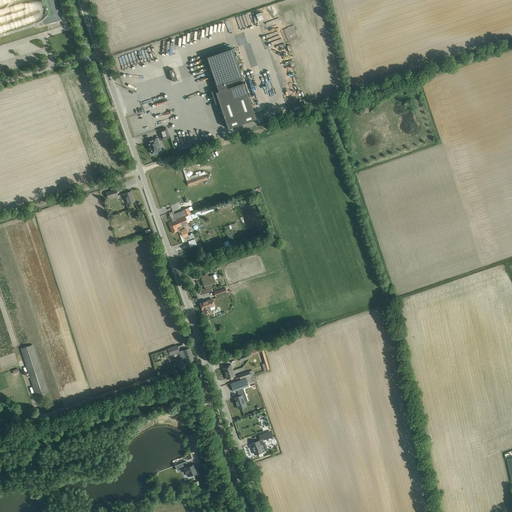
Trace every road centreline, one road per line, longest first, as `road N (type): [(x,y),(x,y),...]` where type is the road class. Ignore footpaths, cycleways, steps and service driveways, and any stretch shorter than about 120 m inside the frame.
road 1 (unclassified): [(261,511),(80,0)]
road 2 (track): [(207,360),(3,432)]
road 3 (track): [(135,172),(0,218)]
road 4 (track): [(263,128),(135,172)]
